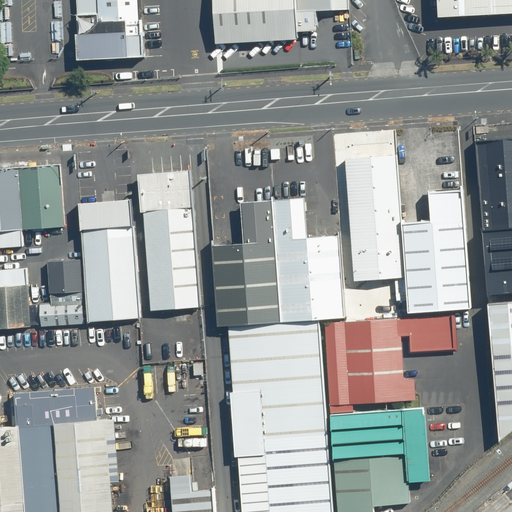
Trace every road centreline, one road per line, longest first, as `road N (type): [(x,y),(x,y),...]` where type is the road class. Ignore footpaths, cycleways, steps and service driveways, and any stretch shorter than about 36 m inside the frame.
road 1 (secondary): [(511,91),(0,125)]
road 2 (unknown): [(0,352),(86,347),(120,358),(135,386),(139,511)]
